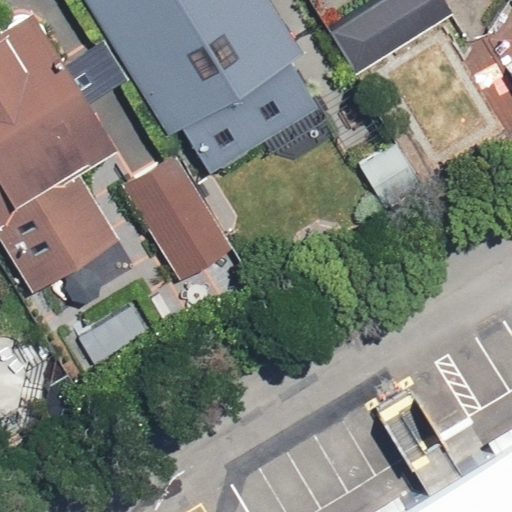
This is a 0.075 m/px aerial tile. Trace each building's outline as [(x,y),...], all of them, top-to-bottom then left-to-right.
[(330,95),(270,0),(67,0),(183,186),(330,95)] [(139,268),(82,168),(110,152),(83,105),(112,88),(88,45),(58,62),(26,4),(0,18),(0,224),(53,317),(139,268)] [(511,55),(495,65),(511,94),(511,55)] [(251,244),(208,180),(128,234),(170,298),(251,244)] [(511,511),(511,408),(507,400),(321,511),(511,511)]
